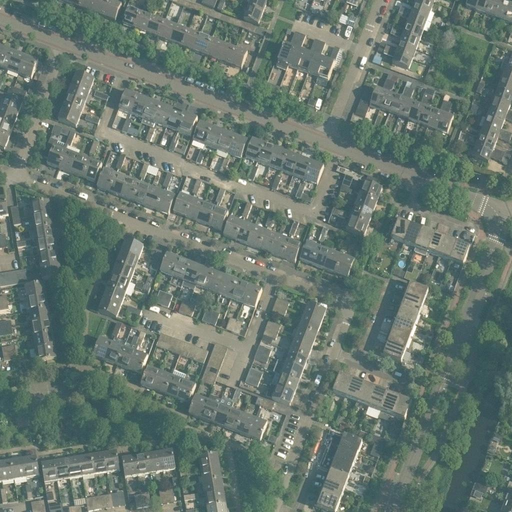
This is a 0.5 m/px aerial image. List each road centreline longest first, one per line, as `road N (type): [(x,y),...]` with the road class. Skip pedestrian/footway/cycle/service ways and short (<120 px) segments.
road 1 (residential): [(340,148),(315,214),(103,132),(128,67)]
road 2 (tertiary): [(498,212),(494,245),(392,511)]
road 3 (residential): [(275,276),(17,172)]
road 4 (tertiary): [(326,143),(128,67)]
road 5 (residential): [(152,318),(248,352),(275,276)]
road 6 (tertiary): [(498,212),(340,148)]
road 7 (residential): [(326,143),(379,0)]
road 8 (residential): [(17,172),(61,42)]
road 9 (residential): [(334,353),(352,306),(275,276)]
